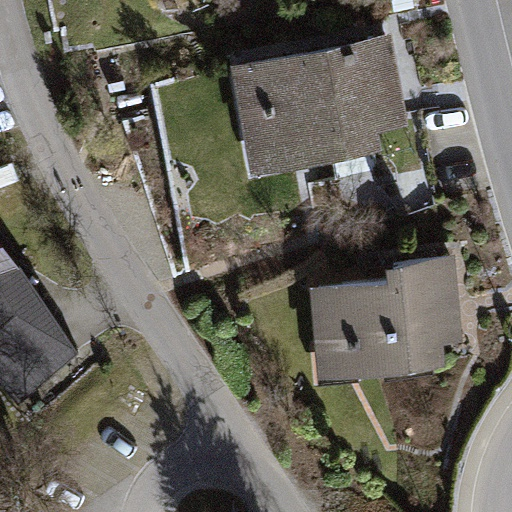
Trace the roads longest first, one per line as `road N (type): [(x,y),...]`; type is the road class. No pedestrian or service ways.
road 1 (residential): [(511,135),(477,0)]
road 2 (residential): [(147,511),(176,461),(235,439)]
